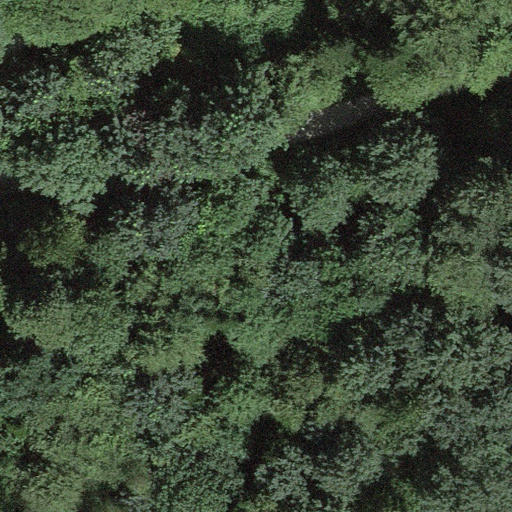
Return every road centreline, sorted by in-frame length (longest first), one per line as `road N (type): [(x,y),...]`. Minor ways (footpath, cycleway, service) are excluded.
road 1 (track): [(0,188),(145,169),(511,68)]
road 2 (track): [(0,56),(126,0)]
